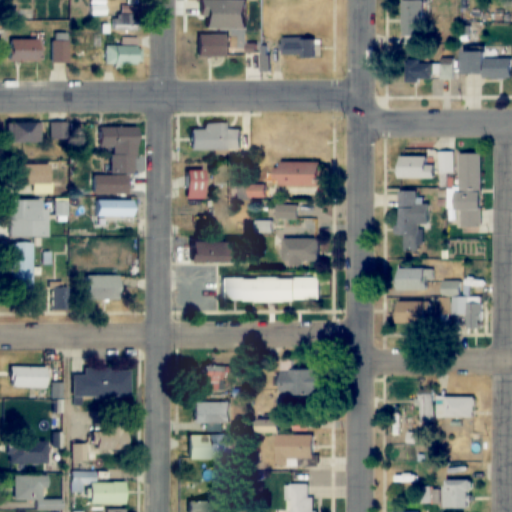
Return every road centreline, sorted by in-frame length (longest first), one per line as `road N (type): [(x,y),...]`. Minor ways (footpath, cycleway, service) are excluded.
road 1 (tertiary): [(361,511),(358,93)]
road 2 (residential): [(504,511),(506,124)]
road 3 (residential): [(362,336),(0,335)]
road 4 (tertiary): [(358,93),(0,95)]
road 5 (residential): [(159,334),(162,0)]
road 6 (tertiary): [(511,123),(358,126)]
road 7 (residential): [(511,362),(361,363)]
